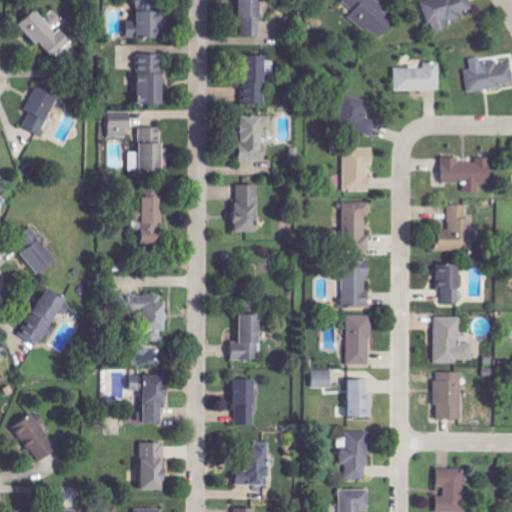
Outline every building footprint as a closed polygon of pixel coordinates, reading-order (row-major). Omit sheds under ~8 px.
[(128,39),(163,40),(164,12),(156,12),(156,0),(137,0),(137,22),(129,22),(128,39)] [(262,38),(263,0),(242,0),(242,38),(262,38)] [(351,18),(382,42),(398,21),(384,11),(387,7),(378,0),(346,0),(344,3),(355,11),(351,18)] [(431,0),(423,2),(432,34),(449,29),(448,24),(464,19),(462,13),(474,10),(471,0),(431,0)] [(22,25),(61,67),(81,50),(62,30),(59,33),(38,10),(22,25)] [(57,29),(65,21),(55,11),(47,19),(57,29)] [(118,70),(132,69),(132,50),(118,50),(118,70)] [(165,54),(138,55),(140,107),(166,106),(165,54)] [(267,104),(267,57),(245,57),(245,104),(267,104)] [(511,87),(511,64),(500,66),(499,61),(480,62),(481,69),(467,70),(469,91),(511,87)] [(442,63),(425,63),(425,68),(396,69),(396,92),(442,91),(442,63)] [(24,128),(43,136),(59,96),(37,86),(27,111),(30,113),(24,128)] [(377,121),(367,120),(370,100),(347,97),(342,131),(375,136),(377,121)] [(128,139),(128,130),(132,130),(132,114),(111,113),(110,138),(128,139)] [(243,117),(243,159),(265,158),(265,128),(273,128),(273,116),(243,117)] [(131,172),(164,173),(164,129),(140,128),(140,153),(131,153),(131,172)] [(111,145),(112,166),(123,165),(122,145),(111,145)] [(371,193),(372,165),(375,165),(376,149),(345,148),(344,192),(371,193)] [(492,158),(477,159),(477,163),(461,163),(461,158),(442,158),(443,184),(464,184),(465,193),(480,193),(480,185),(493,184),(492,158)] [(253,172),(271,171),(271,161),(242,162),(242,167),(253,166),(253,172)] [(237,232),(260,233),(261,187),(238,186),(237,232)] [(165,246),(163,189),(144,190),(145,246),(165,246)] [(371,253),(371,236),(367,236),(367,216),(372,216),(372,202),(344,203),(345,253),(371,253)] [(437,251),(473,252),(473,218),(467,218),(468,206),(449,206),(449,234),(437,234),(437,251)] [(60,261),(32,228),(14,243),(42,276),(60,261)] [(372,261),(345,261),(345,308),(372,308),(372,290),(368,290),(368,277),(372,277),(372,261)] [(444,290),(444,305),(463,305),(462,266),(438,267),(439,290),(444,290)] [(41,347),(61,313),(67,316),(74,305),(47,290),(21,336),(41,347)] [(169,332),(169,304),(164,304),(164,296),(128,295),(128,311),(148,311),(148,342),(163,342),(163,332),(169,332)] [(232,362),(263,361),(262,316),(242,317),(243,342),(232,343),(232,362)] [(372,366),(373,316),(349,316),(348,366),(372,366)] [(462,318),(435,318),(436,365),(460,365),(460,361),(475,361),(475,344),(462,344),(462,318)] [(334,389),(333,371),(314,371),(314,389),(334,389)] [(124,389),(124,373),(158,373),(158,381),(160,381),(160,393),(158,393),(158,401),(156,401),(156,420),(137,421),(137,419),(131,419),(131,410),(137,410),(137,388),(124,389)] [(464,374),(439,373),(437,420),(463,421),(464,374)] [(227,376),(248,376),(248,402),(247,402),(247,423),(229,423),(229,405),(230,405),(230,401),(227,401),(227,376)] [(374,419),(373,392),(370,392),(370,380),(350,381),(351,419),(374,419)] [(257,381),(237,381),(237,427),(257,427),(257,381)] [(60,447),(33,414),(15,428),(42,462),(60,447)] [(370,432),(346,432),(346,447),(342,447),(342,466),(347,466),(347,480),(369,480),(370,432)] [(167,489),(167,442),(143,442),(142,489),(167,489)] [(238,485),(270,485),(271,443),(250,442),(249,470),(238,469),(238,485)] [(465,511),(465,470),(438,470),(438,488),(445,488),(445,496),(437,496),(436,511),(465,511)] [(363,511),(363,508),(371,508),(371,489),(341,489),(341,511),(363,511)]
